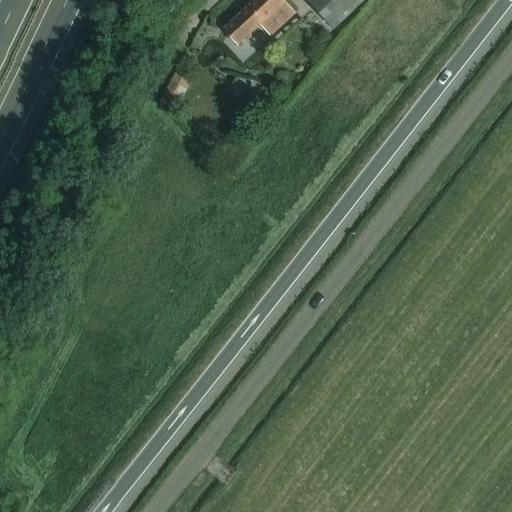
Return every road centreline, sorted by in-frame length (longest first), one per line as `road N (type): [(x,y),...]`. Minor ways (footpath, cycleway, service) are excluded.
road 1 (motorway): [(110,511),(506,0)]
road 2 (unclassified): [(166,511),(511,62)]
road 3 (motorway): [(0,134),(65,0)]
